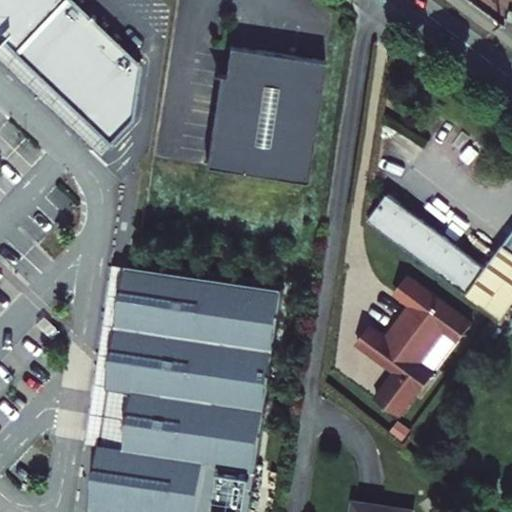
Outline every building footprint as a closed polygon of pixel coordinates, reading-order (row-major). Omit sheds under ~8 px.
[(0,0),(0,57),(103,154),(132,121),(142,65),(74,0),(0,0)] [(221,75),(207,166),(308,182),(326,60),(279,53),(231,46),(226,76),(221,75)] [(378,209),(368,222),(499,321),(511,302),(511,209),(473,261),(388,196),(378,209)] [(256,511),(285,289),(128,267),(101,446),(229,466),(221,511),(256,511)] [(471,326),(405,281),(392,300),(409,311),(386,344),(370,333),(357,351),(396,378),(378,405),(403,422),(421,395),(423,396),(436,378),(421,368),(444,335),(459,345),(471,326)] [(221,511),(229,466),(101,446),(90,511),(221,511)] [(399,511),(402,501),(371,496),(340,491),(336,511),(399,511)]
